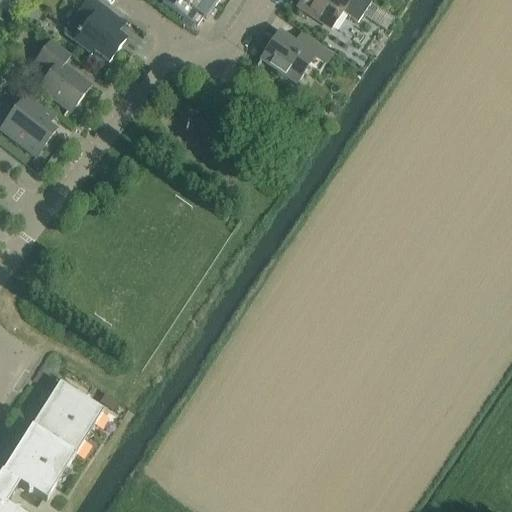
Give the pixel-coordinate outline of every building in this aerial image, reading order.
[(217,6),(207,0),(165,0),(161,6),(197,30),(202,21),(206,23),(217,6)] [(337,0),(303,0),(297,9),(331,32),(342,15),(357,26),(371,6),(362,0),(337,0)] [(124,27),(90,1),(78,17),(89,26),(80,38),(77,36),(75,39),(77,41),(74,45),(91,58),(93,54),(109,66),(125,44),(116,37),(124,27)] [(297,86),(308,70),(318,78),(332,57),(307,40),(300,50),(279,36),(261,62),(297,86)] [(90,90),(63,69),(70,60),(50,45),(35,65),(50,77),(39,91),(68,113),(71,110),(76,109),(90,90)] [(55,135),(47,129),(54,120),(22,96),(14,106),(19,109),(1,133),(36,160),(55,135)] [(103,414),(64,389),(6,479),(19,487),(46,505),(103,414)] [(19,487),(6,479),(1,476),(0,478),(0,504),(5,508),(19,487)]
